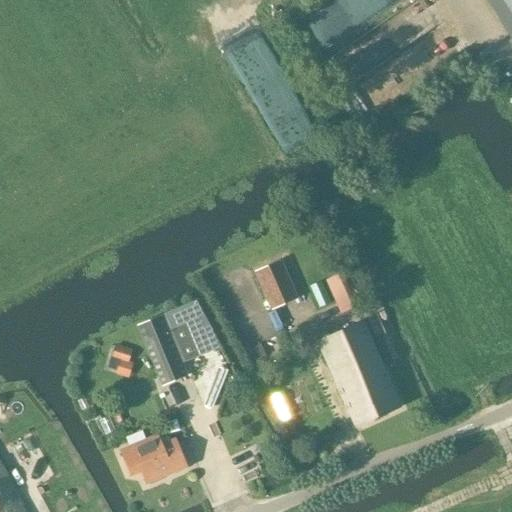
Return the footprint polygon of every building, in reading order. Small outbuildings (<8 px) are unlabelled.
[(511,0),(486,0),(511,39),(511,0)] [(472,56),(478,62),(492,51),(487,44),(472,56)] [(494,66),(493,71),(496,75),(501,76),(505,73),(506,68),(503,64),(498,63),(494,66)] [(297,299),(280,260),(255,271),(272,309),(297,299)] [(355,308),(340,275),(325,282),(340,315),(355,308)] [(162,316),(137,325),(144,342),(162,387),(186,377),(181,364),(197,358),(184,325),(168,331),(162,316)] [(355,425),(399,406),(362,322),(318,341),(355,425)] [(119,361),(117,368),(129,372),(132,364),(128,363),(119,361)] [(18,450),(43,437),(38,428),(13,441),(18,450)] [(130,474),(140,470),(145,483),(186,466),(176,442),(162,447),(158,436),(120,451),(130,474)] [(0,483),(9,479),(0,462),(0,483)] [(0,511),(27,511),(9,479),(0,483),(0,511)]
